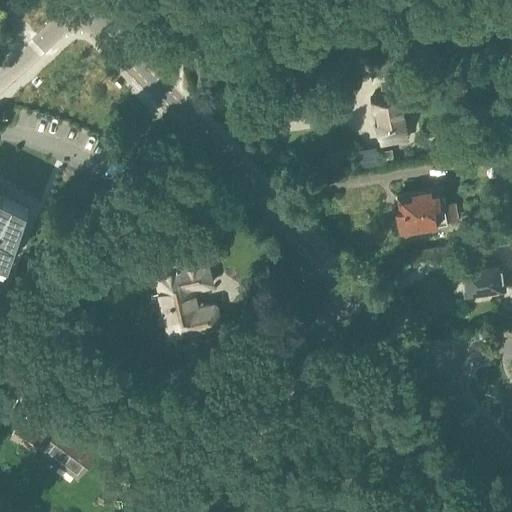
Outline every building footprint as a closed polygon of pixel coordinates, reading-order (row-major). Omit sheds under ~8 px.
[(399,90),(397,78),(407,76),(404,52),(371,57),(375,81),(382,80),(383,93),(372,95),(376,122),(374,123),(375,130),(378,132),(380,143),(394,141),(393,133),(406,131),(399,90)] [(511,126),(511,94),(485,98),(490,130),(511,126)] [(456,151),(455,139),(431,142),(433,154),(456,151)] [(420,235),(419,226),(445,221),(442,203),(445,203),(442,185),(397,193),(400,209),(396,210),(396,213),(394,217),(395,223),(399,226),(400,229),(403,228),(405,238),(420,235)] [(8,267),(28,208),(0,193),(0,279),(2,280),(7,267),(8,267)] [(58,304),(61,304),(72,295),(74,297),(78,297),(88,288),(91,290),(94,291),(104,281),(105,278),(86,257),(83,257),(64,274),(63,273),(47,289),(47,292),(58,304)] [(485,291),(504,288),(499,258),(480,261),(480,263),(464,265),(468,292),(485,290),(485,291)] [(198,307),(194,288),(210,285),(212,283),(208,264),(205,262),(156,272),(170,337),(219,327),(221,324),(216,305),(214,303),(198,307)] [(61,425),(50,419),(52,417),(25,401),(18,415),(22,417),(11,436),(36,451),(41,442),(46,445),(43,449),(78,476),(97,449),(62,423),(61,425)]
